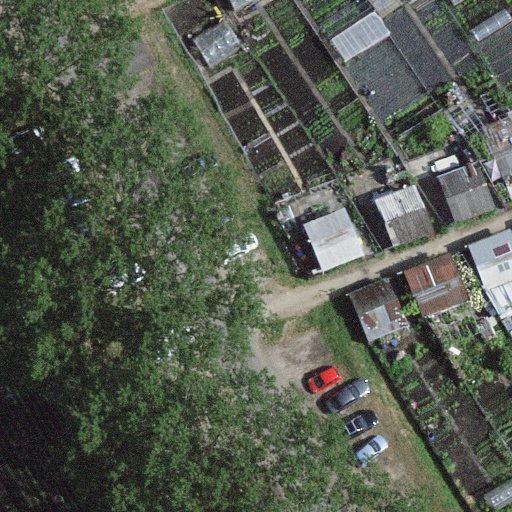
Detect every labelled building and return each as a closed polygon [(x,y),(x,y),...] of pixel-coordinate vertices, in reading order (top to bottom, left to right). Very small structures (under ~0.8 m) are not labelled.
[(227,0),(235,15),(266,0),(227,0)] [(224,23),(192,42),(208,69),(240,50),(224,23)] [(511,148),(494,156),(511,199),(511,148)] [(478,167),(436,184),(454,228),(496,211),(478,167)] [(414,195),(372,212),(390,257),(432,240),(414,195)] [(346,216),(304,233),(322,278),(364,261),(346,216)] [(511,237),(511,236),(469,253),(488,297),(511,286),(511,237)] [(446,261),(404,278),(422,322),(464,305),(446,261)] [(388,285),(346,302),(364,346),(406,329),(388,285)]
